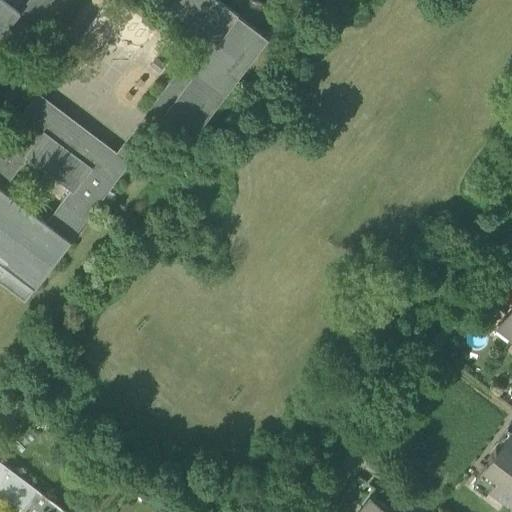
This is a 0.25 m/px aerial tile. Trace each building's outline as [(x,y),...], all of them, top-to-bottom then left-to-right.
[(0,0),(0,13),(12,23),(19,13),(0,0)] [(53,0),(28,0),(19,13),(12,23),(11,23),(27,36),(53,0)] [(226,7),(216,0),(157,0),(204,35),(145,114),(158,124),(186,145),(267,38),(226,7)] [(0,38),(11,23),(12,23),(0,13),(0,38)] [(38,92),(30,103),(121,172),(129,162),(116,152),(38,92)] [(30,103),(0,141),(0,186),(70,239),(121,172),(30,103)] [(129,162),(158,124),(145,114),(116,152),(129,162)] [(0,261),(11,270),(34,288),(71,240),(70,239),(0,186),(0,261)] [(11,270),(0,261),(0,282),(1,283),(11,270)] [(34,288),(11,270),(1,283),(24,301),(34,288)] [(511,337),(511,306),(497,326),(511,337)] [(507,503),(509,501),(511,496),(511,432),(510,433),(511,434),(511,435),(504,446),(502,444),(497,451),(489,461),(475,479),(476,480),(478,478),(490,487),(488,489),(507,503)] [(511,434),(510,433),(502,444),(504,446),(511,435),(511,434)] [(487,459),(489,461),(497,451),(495,449),(487,459)] [(26,504),(19,511),(61,511),(63,509),(0,461),(0,487),(2,485),(26,504)] [(476,480),(488,489),(490,487),(478,478),(476,480)] [(387,511),(389,510),(370,496),(357,511),(387,511)]
